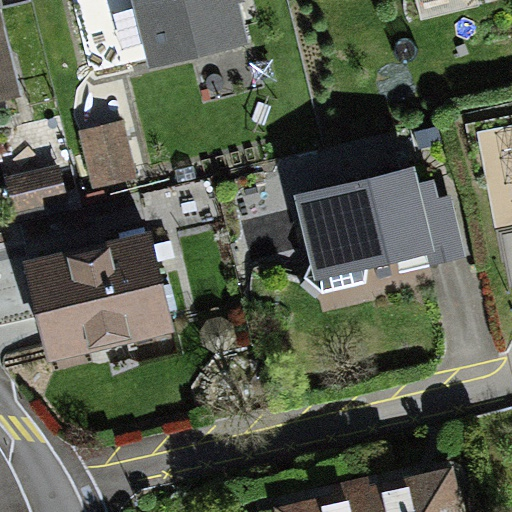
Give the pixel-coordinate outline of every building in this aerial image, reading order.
[(226,0),(88,0),(73,4),(90,71),(157,55),(153,40),(188,31),(192,46),(235,36),(226,0)] [(84,133),(96,182),(131,173),(123,144),(106,148),(102,129),(84,133)] [(57,169),(8,181),(14,207),(64,195),(57,169)] [(302,194),(316,253),(306,276),(322,290),(364,280),(366,262),(425,248),(428,262),(461,255),(447,197),(415,205),(406,169),(302,194)] [(169,322),(149,237),(28,266),(48,350),(169,322)] [(455,511),(447,473),(282,510),(282,511),(455,511)]
